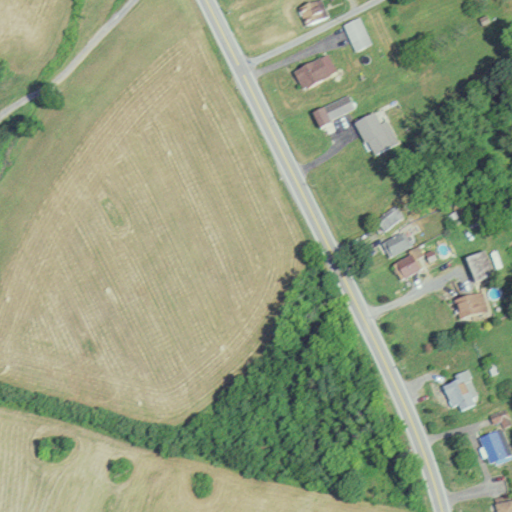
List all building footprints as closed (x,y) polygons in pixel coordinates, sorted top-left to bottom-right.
[(327,18),(321,0),(297,7),(303,25),(327,18)] [(342,24),(354,52),(371,45),(359,17),(342,24)] [(330,76),(320,57),(292,74),(302,92),(330,76)] [(328,119),(354,110),(350,98),(324,106),(328,119)] [(373,159),(395,146),(375,112),(353,125),(373,159)] [(511,219),(511,204),(502,206),(506,221),(511,219)] [(377,233),(403,220),(397,208),(371,220),(377,233)] [(466,220),(471,229),(492,219),(487,210),(466,220)] [(387,256),(410,248),(406,233),(382,240),(387,256)] [(414,260),(423,254),(417,246),(392,265),(403,280),(420,267),(414,260)] [(492,275),(483,250),(464,257),(473,282),(492,275)] [(487,309),(482,290),(453,298),(458,318),(487,309)] [(448,405),(476,397),(469,371),(441,379),(448,405)] [(478,436),(489,466),(511,457),(511,454),(502,428),(478,436)] [(511,511),(511,497),(491,503),(493,511),(511,511)]
